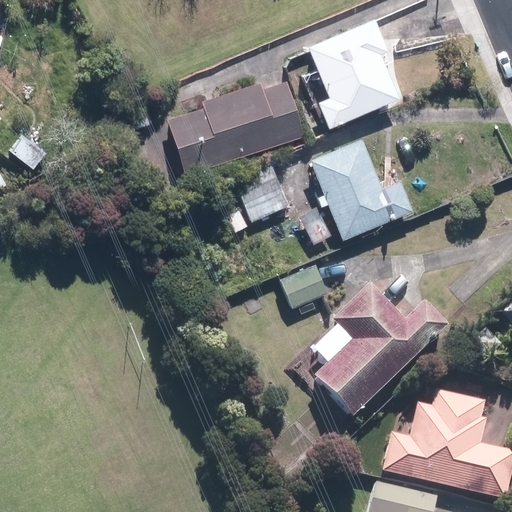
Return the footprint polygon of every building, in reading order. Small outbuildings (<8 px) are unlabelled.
[(361,22),(295,52),(318,101),(308,105),(320,132),(390,100),(369,57),(376,54),(361,22)] [(279,82),(254,90),(253,84),(194,103),(196,109),(160,120),(177,176),(297,138),(279,82)] [(139,93),(115,104),(127,132),(151,121),(139,93)] [(18,133),(3,153),(32,175),(47,155),(18,133)] [(352,140),(300,161),(314,196),(307,199),(312,210),(318,207),(332,243),(403,215),(390,180),(370,188),(352,140)] [(267,166),(226,182),(242,225),(283,210),(267,166)] [(284,311),(324,295),(311,263),(271,279),(284,311)] [(306,357),(290,374),(343,425),(440,327),(416,304),(398,324),(359,287),(322,325),(328,330),(303,355),(306,357)] [(406,404),(399,437),(385,434),(376,475),(499,502),(510,453),(471,445),(480,403),(428,392),(425,408),(406,404)] [(361,511),(427,511),(430,500),(369,484),(361,511)]
